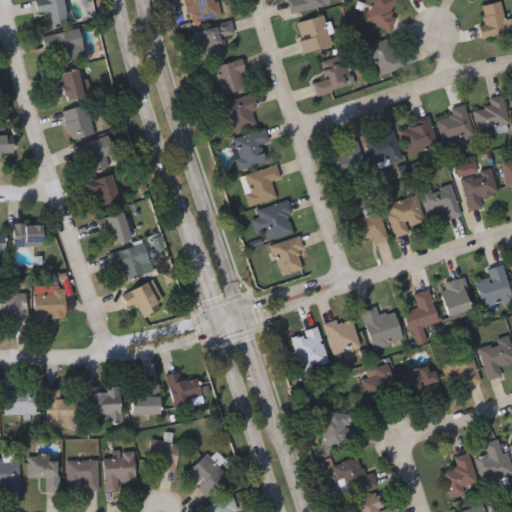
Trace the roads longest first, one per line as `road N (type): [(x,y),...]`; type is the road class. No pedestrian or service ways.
road 1 (residential): [(6,0),(107,353)]
road 2 (secondary): [(237,309),(141,0)]
road 3 (residential): [(349,283),(260,0)]
road 4 (secondary): [(117,0),(195,252)]
road 5 (residential): [(298,134),(452,77),(511,68)]
road 6 (secondary): [(222,329),(283,511)]
road 7 (residential): [(349,283),(511,232)]
road 8 (secondary): [(304,511),(262,386)]
